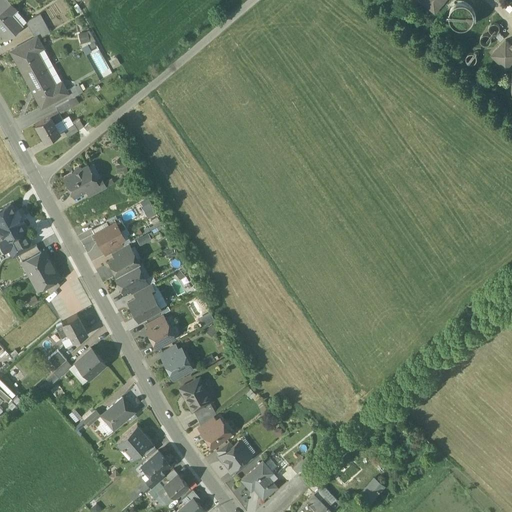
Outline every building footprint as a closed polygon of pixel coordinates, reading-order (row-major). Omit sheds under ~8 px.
[(22,26),(5,7),(7,5),(2,0),(0,0),(0,33),(6,40),(22,26)] [(442,0),(420,0),(434,12),(441,4),(440,3),(442,0)] [(39,14),(25,22),(30,32),(44,25),(39,14)] [(44,25),(30,32),(33,39),(35,38),(36,40),(49,33),(44,25)] [(93,28),(77,33),(81,45),(90,43),(100,76),(108,73),(93,28)] [(43,69),(33,51),(40,48),(36,40),(35,38),(33,39),(10,51),(16,61),(17,60),(27,78),(43,69)] [(506,39),(492,53),(506,67),(511,60),(511,44),(506,39)] [(85,53),(91,51),(87,44),(82,46),(85,53)] [(53,88),(43,69),(27,78),(37,97),(36,98),(41,107),(65,94),(66,94),(64,91),(60,84),(53,88)] [(78,84),(64,91),(66,94),(65,94),(68,99),(82,92),(78,84)] [(58,112),(50,116),(54,124),(62,119),(58,112)] [(50,116),(35,125),(45,142),(59,133),(54,124),(50,116)] [(78,119),(72,122),(73,124),(77,130),(83,127),(78,119)] [(73,124),(64,130),(68,137),(77,130),(73,124)] [(79,168),(74,170),(74,173),(64,178),(74,195),(85,189),(96,183),(94,179),(91,173),(88,172),(86,173),(84,169),(88,167),(87,166),(82,169),(79,168)] [(94,179),(96,183),(85,189),(89,196),(105,187),(99,177),(94,179)] [(150,201),(142,206),(148,217),(156,213),(150,201)] [(14,210),(10,203),(3,207),(2,211),(0,210),(0,230),(4,238),(0,240),(0,242),(4,250),(9,247),(26,238),(22,230),(24,229),(21,222),(24,221),(17,208),(14,210)] [(115,216),(106,221),(108,226),(115,222),(118,221),(115,216)] [(108,226),(94,234),(102,249),(118,240),(123,237),(123,236),(121,237),(114,225),(116,224),(115,222),(108,226)] [(140,244),(152,238),(148,231),(136,238),(140,244)] [(26,238),(9,247),(14,257),(18,254),(31,247),(26,238)] [(118,240),(103,249),(106,255),(112,252),(122,246),(118,240)] [(122,246),(112,252),(114,257),(126,250),(127,251),(131,249),(128,243),(122,246)] [(31,247),(18,254),(21,261),(39,251),(36,245),(31,247)] [(39,251),(21,261),(34,285),(41,281),(43,285),(56,279),(57,278),(50,264),(51,264),(43,249),(39,251)] [(131,249),(127,251),(126,250),(114,257),(108,260),(116,276),(137,264),(139,263),(131,249)] [(116,276),(115,276),(123,291),(129,287),(141,280),(144,278),(137,264),(116,276)] [(141,280),(129,287),(132,293),(134,292),(148,284),(144,278),(141,280)] [(56,279),(43,285),(49,295),(59,285),(56,279)] [(148,284),(134,292),(136,297),(149,290),(150,292),(153,290),(150,284),(148,284)] [(136,297),(128,302),(138,319),(159,308),(158,307),(159,304),(156,298),(153,298),(150,292),(149,290),(136,297)] [(205,318),(208,316),(209,320),(213,318),(210,311),(199,316),(201,322),(206,320),(205,318)] [(76,314),(56,325),(66,344),(71,341),(86,333),(76,314)] [(161,314),(145,323),(148,328),(164,320),(161,314)] [(148,328),(146,329),(155,346),(171,338),(172,335),(170,332),(167,332),(166,329),(169,327),(165,320),(164,320),(148,328)] [(174,343),(160,351),(164,357),(174,352),(173,351),(177,349),(174,343)] [(177,349),(173,351),(174,352),(164,357),(163,358),(167,366),(167,367),(172,377),(182,372),(183,372),(188,369),(189,368),(190,367),(187,363),(186,364),(183,357),(185,356),(180,347),(177,349)] [(104,363),(90,348),(75,361),(89,377),(104,363)] [(66,360),(57,350),(47,359),(56,369),(66,360)] [(56,369),(53,372),(58,378),(71,365),(66,360),(56,369)] [(196,379),(180,387),(192,410),(193,410),(203,404),(207,411),(213,408),(209,401),(211,400),(206,390),(203,392),(196,379)] [(122,397),(100,414),(113,429),(134,411),(122,397)] [(203,404),(193,410),(201,424),(213,415),(216,413),(213,408),(207,411),(203,404)] [(94,410),(83,419),(89,425),(99,416),(94,410)] [(201,424),(199,426),(203,430),(217,420),(213,415),(201,424)] [(203,430),(202,431),(205,434),(207,434),(209,437),(207,439),(212,446),(230,432),(219,418),(217,420),(203,430)] [(136,424),(115,442),(120,448),(121,447),(122,448),(124,446),(132,455),(129,458),(130,459),(140,450),(150,441),(150,440),(136,424)] [(290,429),(282,428),(280,438),(289,439),(290,429)] [(150,441),(140,450),(144,454),(154,446),(150,441)] [(229,441),(216,451),(219,455),(232,445),(229,441)] [(219,455),(218,456),(219,457),(220,456),(230,469),(237,464),(240,464),(244,462),(244,459),(251,454),(250,453),(248,454),(238,441),(232,445),(219,455)] [(164,458),(157,451),(141,465),(142,466),(142,468),(145,471),(147,471),(151,476),(153,478),(161,472),(168,465),(163,458),(164,458)] [(300,458),(290,467),(296,474),(306,464),(300,458)] [(262,461),(241,479),(247,486),(250,484),(262,498),(276,486),(264,472),(269,468),(262,461)] [(172,470),(165,477),(168,481),(176,474),(172,470)] [(161,472),(153,478),(151,476),(145,481),(151,488),(165,477),(161,472)] [(168,481),(163,486),(174,498),(187,486),(177,474),(176,474),(168,481)] [(376,480),(363,496),(369,502),(383,486),(376,480)] [(336,499),(322,485),(314,493),(327,508),(331,504),(332,504),(332,503),(336,499)] [(174,498),(163,486),(156,492),(158,495),(164,502),(166,505),(174,498)] [(331,511),(327,508),(314,493),(305,501),(313,509),(315,511),(331,511)] [(158,495),(154,498),(160,505),(164,502),(158,495)] [(190,498),(174,511),(200,511),(202,511),(196,504),(190,498)] [(305,501),(294,511),(309,511),(313,509),(305,501)]
